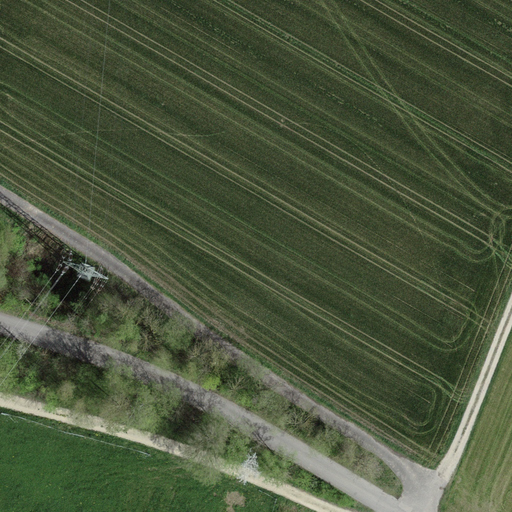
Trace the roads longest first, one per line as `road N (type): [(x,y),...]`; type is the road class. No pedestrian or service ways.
road 1 (track): [(0,193),(391,459),(407,476),(414,511)]
road 2 (unclassified): [(0,323),(182,388),(398,511)]
road 3 (track): [(334,511),(170,446),(0,399)]
road 4 (track): [(511,307),(449,464),(421,511)]
